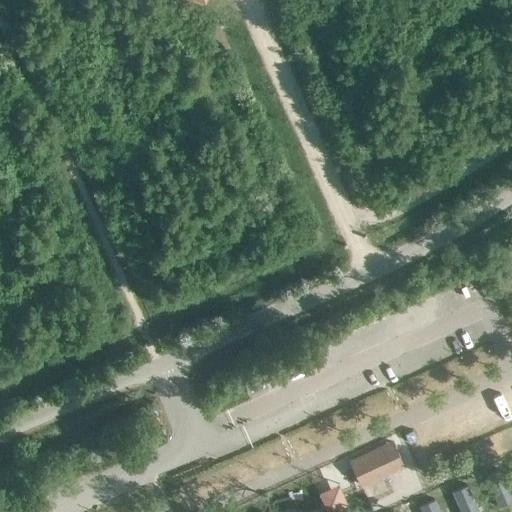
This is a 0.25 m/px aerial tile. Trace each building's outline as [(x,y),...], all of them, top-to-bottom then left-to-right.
[(393,442),(349,462),(359,484),(372,478),(396,468),(403,464),(393,442)] [(511,503),(511,496),(501,473),(486,480),(499,509),(511,503)] [(478,511),(467,487),(451,494),(459,511),(478,511)] [(336,511),(346,508),(337,488),(318,496),(324,511),(336,511)] [(438,511),(434,503),(419,510),(419,511),(438,511)]
